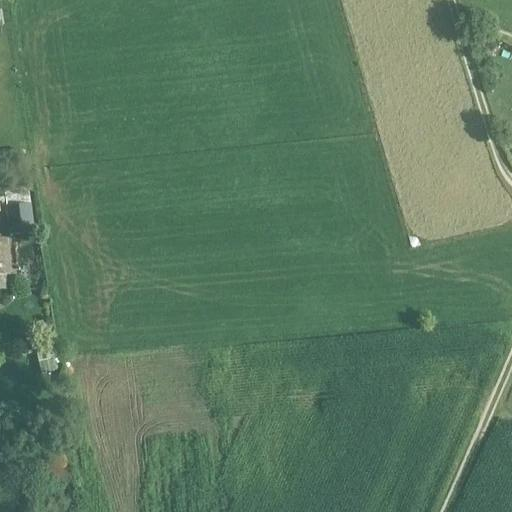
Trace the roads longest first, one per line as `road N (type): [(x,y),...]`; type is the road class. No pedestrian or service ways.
road 1 (unclassified): [(452,0),(500,166),(511,181)]
road 2 (unclassified): [(511,358),(445,511)]
